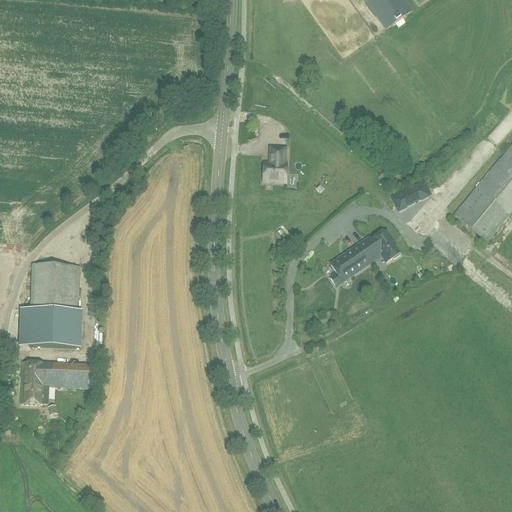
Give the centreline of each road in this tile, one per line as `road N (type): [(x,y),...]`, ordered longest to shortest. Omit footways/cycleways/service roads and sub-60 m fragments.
road 1 (tertiary): [(276,511),(250,455),(218,325),(221,131)]
road 2 (tertiary): [(221,131),(230,0)]
